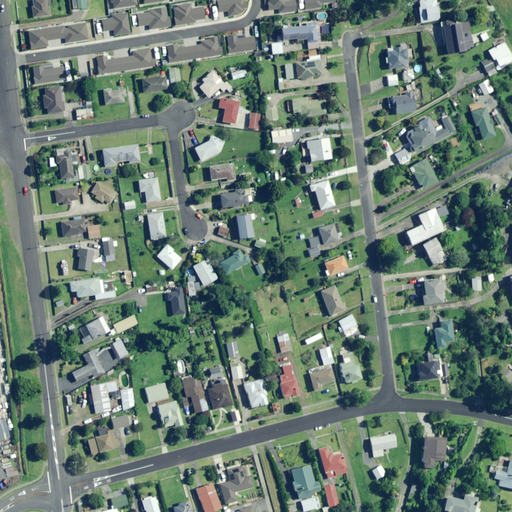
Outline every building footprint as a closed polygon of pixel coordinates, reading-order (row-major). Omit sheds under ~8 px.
[(31,0),(32,4),(30,5),(32,18),(49,16),(47,6),(45,7),(44,0),(31,0)] [(86,7),(84,0),(70,0),(71,9),(86,7)] [(245,8),(244,0),(214,0),(217,13),(226,12),(227,17),(242,14),(242,9),(245,8)] [(436,19),(433,0),(420,0),(415,1),(418,22),(436,19)] [(166,17),(164,8),(147,10),(147,13),(134,15),(136,27),(147,25),(148,30),(169,27),(168,17),(166,17)] [(441,45),(443,45),(445,54),(464,50),(464,49),(470,48),(465,22),(452,25),(451,19),(436,22),(441,45)] [(319,42),(317,21),(298,23),(298,27),(279,28),(280,41),(295,39),(295,41),(305,40),(306,49),(317,48),(316,42),(319,42)] [(86,40),(84,23),(26,31),(29,49),(47,47),(46,41),(63,39),(64,43),(86,40)] [(487,38),(483,32),(477,35),(481,42),(487,38)] [(486,51),(488,56),(478,61),(486,77),(498,71),(497,68),(511,61),(501,43),(486,51)] [(384,49),(385,57),(383,57),(384,63),(386,63),(387,69),(408,66),(405,44),(399,45),(399,47),(384,49)] [(150,58),(149,48),(132,51),(132,56),(106,60),(105,56),(95,57),(96,63),(94,63),(95,70),(96,77),(155,68),(153,57),(150,58)] [(89,78),(86,56),(70,58),(74,80),(89,78)] [(321,74),(319,60),(283,64),(285,80),(314,76),(313,75),(321,74)] [(64,75),(63,66),(41,69),(41,65),(31,66),(33,85),(65,80),(64,75)] [(181,85),(178,68),(168,69),(170,87),(181,85)] [(246,76),(244,69),(230,73),(232,80),(246,76)] [(223,84),(211,70),(200,80),(203,83),(198,87),(207,98),(219,88),(222,92),(225,89),(228,92),(232,89),(226,82),(223,84)] [(413,79),(411,70),(402,71),(403,80),(413,79)] [(397,85),(396,75),(386,76),(387,86),(397,85)] [(166,89),(164,76),(140,80),(142,93),(166,89)] [(493,91),(487,81),(478,85),(483,96),(493,91)] [(64,112),(61,86),(43,88),(43,95),(41,96),(43,108),(45,108),(46,114),(64,112)] [(110,91),(109,89),(101,90),(103,105),(124,102),(122,90),(110,91)] [(415,111),(413,92),(404,93),(404,95),(390,97),(391,108),(394,108),(395,114),(415,111)] [(241,107),(237,106),(238,101),(219,97),(217,107),(224,108),(221,122),(234,124),(236,114),(239,115),(241,107)] [(290,99),(291,113),(298,112),(299,117),(325,114),(324,99),(307,101),(307,97),(290,99)] [(278,120),(276,98),(267,99),(268,108),(265,108),(266,121),(278,120)] [(85,113),(85,110),(75,111),(76,121),(92,118),(92,113),(85,113)] [(486,112),(477,115),(478,116),(472,118),(475,127),(477,126),(482,140),(494,136),(486,112)] [(259,114),(249,113),(248,128),(258,129),(259,114)] [(503,124),(498,114),(493,117),(498,126),(503,124)] [(431,119),(425,117),(412,125),(414,128),(406,132),(405,138),(412,153),(434,141),(435,143),(450,135),(449,133),(455,130),(448,117),(442,120),(444,123),(436,127),(431,119)] [(292,146),(290,129),(269,132),(271,144),(287,142),(287,146),(292,146)] [(223,142),(210,136),(207,141),(193,148),(199,161),(218,153),(223,142)] [(330,158),(327,139),(304,142),(305,149),(307,148),(309,162),(330,158)] [(139,162),(136,145),(101,150),(103,167),(115,165),(114,162),(127,161),(127,163),(139,162)] [(76,162),(74,149),(61,150),(62,155),(57,155),(60,179),(73,177),(71,163),(76,162)] [(410,159),(404,149),(393,155),(399,164),(410,159)] [(437,181),(424,158),(408,167),(418,186),(420,184),(423,189),(437,181)] [(234,180),(232,164),(207,168),(209,181),(225,178),(225,181),(234,180)] [(89,178),(87,165),(77,167),(79,179),(89,178)] [(158,201),(155,178),(137,181),(138,192),(143,192),(145,203),(158,201)] [(334,205),(326,181),(308,186),(309,191),(313,190),(319,210),(334,205)] [(116,194),(97,182),(90,193),(95,196),(94,198),(101,203),(103,200),(109,204),(116,194)] [(77,200),(75,188),(53,190),(55,203),(61,202),(61,205),(71,204),(70,201),(77,200)] [(242,193),(242,189),(232,190),(232,193),(218,195),(220,208),(231,206),(232,208),(238,207),(238,205),(251,203),(249,192),(242,193)] [(134,208),(133,201),(123,203),(124,210),(134,208)] [(434,209),(418,216),(422,225),(405,232),(410,245),(444,231),(439,218),(450,213),(446,205),(435,210),(434,209)] [(165,237),(161,213),(146,215),(149,240),(165,237)] [(254,220),(253,214),(234,216),(238,239),(252,237),(250,220),(254,220)] [(72,218),(72,220),(59,223),(62,237),(85,233),(82,219),(80,219),(79,216),(72,218)] [(317,228),(319,235),(308,238),(311,249),(325,245),(337,241),(333,224),(317,228)] [(99,237),(97,225),(86,227),(88,239),(99,237)] [(228,229),(220,226),(217,235),(226,237),(228,229)] [(447,260),(434,238),(421,245),(433,267),(447,260)] [(114,255),(111,240),(101,241),(103,256),(114,255)] [(264,242),(255,240),(253,246),(262,249),(264,242)] [(173,250),(166,244),(156,256),(171,270),(181,259),(172,251),(173,250)] [(319,255),(317,248),(307,250),(309,257),(319,255)] [(92,251),(79,249),(77,269),(90,271),(92,251)] [(242,256),(238,249),(231,253),(232,255),(218,263),(225,275),(249,262),(245,254),(242,256)] [(346,269),(341,256),(323,263),(325,270),(323,271),(326,277),(346,269)] [(208,263),(206,259),(192,266),(202,286),(217,279),(208,263)] [(264,273),(260,263),(254,266),(259,276),(264,273)] [(102,292),(101,278),(68,283),(69,292),(75,291),(75,297),(93,295),(94,300),(114,297),(113,291),(102,292)] [(445,294),(441,295),(441,290),(446,290),(444,278),(422,281),(424,296),(421,296),(422,305),(442,302),(442,300),(446,300),(445,294)] [(481,291),(480,278),(471,278),(471,292),(481,291)] [(184,284),(186,293),(188,293),(189,296),(195,295),(193,282),(184,284)] [(343,311),(333,286),(319,291),(329,316),(343,311)] [(184,314),(181,287),(175,288),(175,292),(167,293),(168,301),(170,300),(172,316),(184,314)] [(137,324),(132,315),(112,325),(116,334),(137,324)] [(356,325),(351,315),(337,321),(342,331),(356,325)] [(109,331),(102,317),(78,329),(82,338),(80,339),(82,344),(109,331)] [(450,326),(449,320),(438,322),(439,328),(433,329),(435,349),(445,348),(444,342),(454,341),(452,326),(450,326)] [(188,340),(187,333),(179,334),(180,341),(188,340)] [(291,350),(286,334),(276,337),(280,353),(291,350)] [(127,354),(119,340),(109,345),(116,360),(127,354)] [(238,356),(235,342),(225,344),(228,358),(238,356)] [(332,363),(328,346),(317,348),(322,366),(332,363)] [(104,373),(93,350),(82,356),(87,365),(70,373),(75,383),(91,375),(93,378),(104,373)] [(341,369),(339,370),(340,377),(342,377),(344,383),(350,382),(350,383),(356,382),(355,380),(360,379),(357,365),(354,366),(351,353),(341,355),(343,362),(339,363),(341,369)] [(439,364),(439,360),(415,364),(416,373),(418,381),(449,376),(447,363),(439,364)] [(297,395),(289,364),(280,367),(283,375),(278,376),(280,382),(278,383),(282,399),(297,395)] [(221,373),(220,366),(208,369),(209,376),(221,373)] [(242,378),(239,366),(229,368),(232,380),(242,378)] [(319,371),(318,368),(307,370),(313,391),(321,389),(319,384),(334,381),(330,368),(319,371)] [(191,382),(190,377),(179,379),(184,398),(189,397),(193,413),(206,410),(198,380),(191,382)] [(231,406),(224,379),(219,381),(220,384),(206,388),(212,411),(231,406)] [(244,394),(246,393),(250,408),(266,404),(264,396),(265,395),(261,379),(241,385),(244,394)] [(116,390),(114,382),(89,386),(91,394),(88,394),(90,405),(93,404),(94,414),(110,411),(106,392),(116,390)] [(167,398),(163,383),(143,388),(147,403),(167,398)] [(120,390),(123,412),(134,406),(131,389),(120,390)] [(184,400),(184,398),(179,399),(182,408),(189,406),(186,399),(184,400)] [(181,425),(175,401),(156,406),(161,428),(173,425),(173,427),(181,425)] [(279,411),(277,403),(270,404),(272,413),(279,411)] [(239,420),(237,410),(230,412),(233,422),(239,420)] [(128,425),(125,415),(110,419),(113,429),(128,425)] [(7,419),(0,420),(0,442),(12,440),(7,419)] [(116,448),(111,429),(106,431),(107,434),(85,440),(90,455),(116,448)] [(397,447),(394,434),(369,439),(373,458),(384,456),(382,450),(397,447)] [(446,438),(423,436),(421,462),(423,462),(423,468),(433,468),(434,461),(444,462),(446,438)] [(329,456),(327,447),(317,449),(324,473),(325,473),(327,479),(333,478),(333,476),(345,473),(340,454),(329,456)] [(511,460),(509,460),(505,472),(495,470),(492,479),(499,481),(497,486),(511,490),(511,460)] [(313,482),(308,465),(289,470),(292,481),(290,482),(293,491),(295,491),(297,499),(313,495),(312,493),(319,491),(316,481),(313,482)] [(386,474),(381,465),(372,471),(377,480),(386,474)] [(249,475),(243,477),(240,466),(226,470),(228,480),(217,483),(224,505),(237,501),(235,494),(247,490),(253,488),(249,475)] [(210,511),(220,509),(211,483),(194,489),(202,511),(210,511)] [(338,505),(333,484),(323,486),(328,507),(338,505)] [(116,508),(127,506),(124,495),(110,498),(113,509),(116,508)] [(143,498),(143,500),(141,500),(144,510),(145,510),(145,511),(158,511),(154,497),(151,497),(151,496),(143,498)] [(445,497),(441,511),(477,511),(478,509),(472,508),(474,499),(462,496),(461,501),(445,497)] [(301,511),(319,507),(316,497),(299,501),(301,511)] [(295,498),(285,501),(288,511),(297,511),(299,511),(295,498)] [(190,511),(187,501),(177,504),(178,506),(172,508),(173,511),(190,511)]
